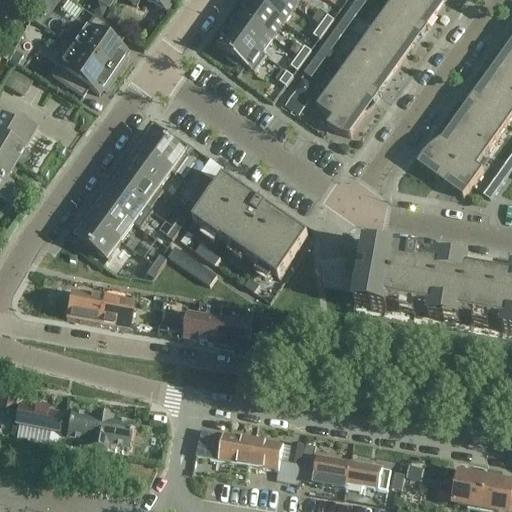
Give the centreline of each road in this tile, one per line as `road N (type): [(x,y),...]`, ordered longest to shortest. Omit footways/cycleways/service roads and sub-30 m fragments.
road 1 (residential): [(511,455),(194,403),(0,348)]
road 2 (residential): [(0,292),(152,70)]
road 3 (residential): [(361,209),(501,0)]
road 4 (residential): [(361,209),(152,70)]
road 5 (residential): [(361,209),(511,241)]
